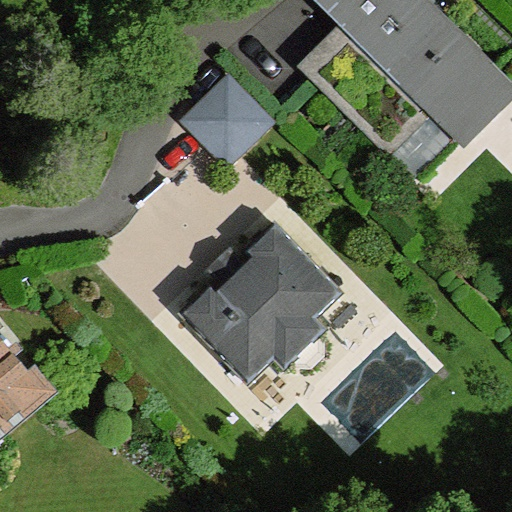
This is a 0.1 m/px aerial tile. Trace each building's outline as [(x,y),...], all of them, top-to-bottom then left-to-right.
[(510,94),(412,0),(330,0),(362,32),(433,103),(467,137),(510,94)] [(433,103),(362,32),(320,74),(392,146),(433,103)] [(275,123),(231,81),(188,123),(212,147),(230,165),(275,123)] [(278,225),(184,313),(251,384),(345,295),(278,225)] [(0,432),(46,394),(0,338),(0,432)]
